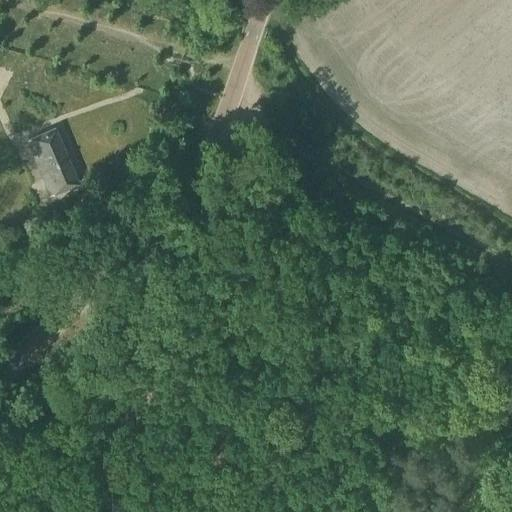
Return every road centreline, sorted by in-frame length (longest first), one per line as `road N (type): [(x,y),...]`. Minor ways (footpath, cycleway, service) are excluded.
road 1 (unclassified): [(0,368),(152,235),(176,203),(223,117),(263,0)]
road 2 (track): [(511,259),(392,196),(306,138),(270,98)]
